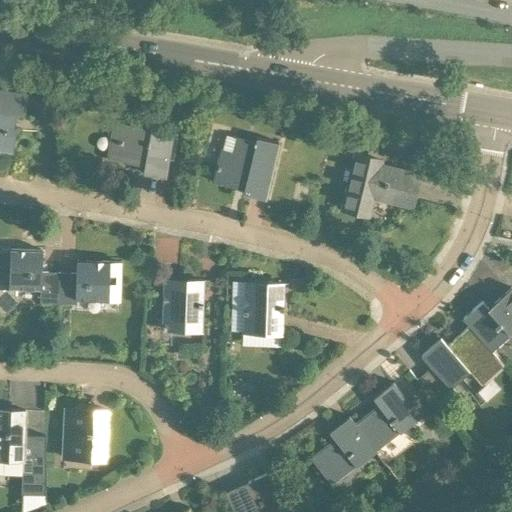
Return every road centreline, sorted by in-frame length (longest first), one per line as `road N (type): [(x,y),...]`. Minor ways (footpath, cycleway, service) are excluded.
road 1 (residential): [(399,321),(345,273),(260,232),(66,191),(0,186)]
road 2 (tertiary): [(290,78),(0,27)]
road 3 (residential): [(399,321),(355,365),(195,461)]
road 4 (residential): [(501,115),(468,237),(449,272),(399,321)]
road 5 (residential): [(0,366),(101,368),(130,382),(195,461)]
road 6 (residential): [(290,78),(333,55),(361,51),(511,56)]
road 7 (tertiary): [(501,115),(290,78)]
